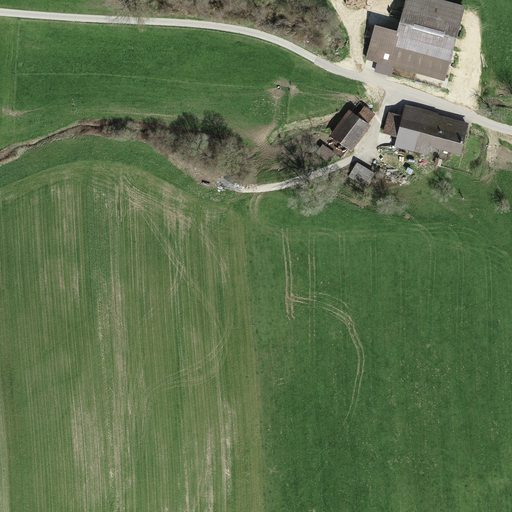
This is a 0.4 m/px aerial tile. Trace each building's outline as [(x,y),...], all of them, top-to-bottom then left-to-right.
[(463,8),(433,0),(407,0),(398,34),(375,28),(367,58),(378,61),(375,70),(390,74),(393,64),(444,78),(463,8)] [(338,116),(326,131),(351,149),(368,126),(367,125),(375,114),(364,106),(356,117),(349,111),(343,119),(338,116)] [(397,136),(394,147),(458,166),(470,126),(406,107),(403,117),(388,113),(382,132),(397,136)] [(320,147),(315,155),(327,163),(332,155),(320,147)] [(356,163),(348,177),(366,187),(374,173),(356,163)]
